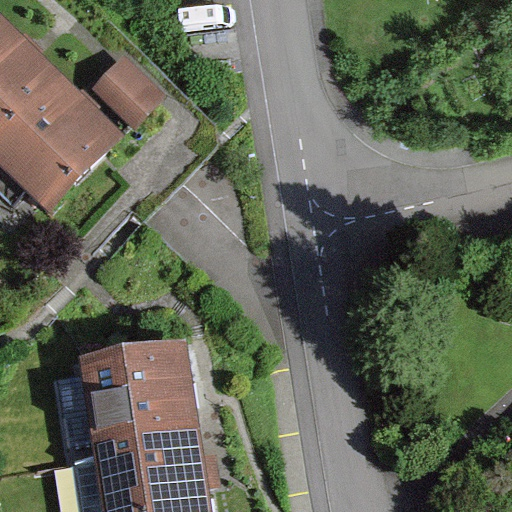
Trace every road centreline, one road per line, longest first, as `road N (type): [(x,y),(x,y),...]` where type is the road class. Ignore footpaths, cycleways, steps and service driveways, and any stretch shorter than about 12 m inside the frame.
road 1 (residential): [(314,223),(353,511)]
road 2 (residential): [(280,0),(314,223)]
road 3 (residential): [(314,223),(511,187)]
